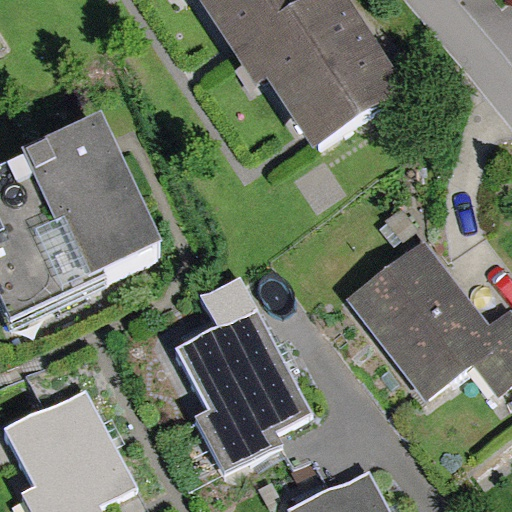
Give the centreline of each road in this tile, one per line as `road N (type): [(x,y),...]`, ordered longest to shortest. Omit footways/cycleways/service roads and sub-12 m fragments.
road 1 (residential): [(424,511),(325,360)]
road 2 (residential): [(427,0),(511,99)]
